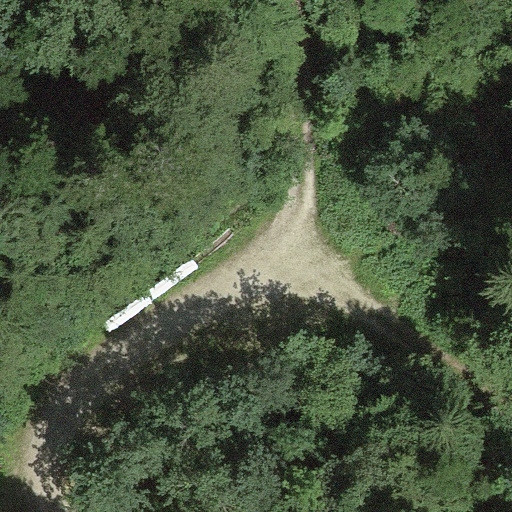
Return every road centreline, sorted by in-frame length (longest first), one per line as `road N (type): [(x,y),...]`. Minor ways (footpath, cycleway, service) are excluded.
road 1 (track): [(42,511),(42,433),(62,392),(103,345),(165,307),(235,280),(283,275),(329,285),(379,312),(511,411)]
road 2 (track): [(291,0),(306,82),(283,275)]
